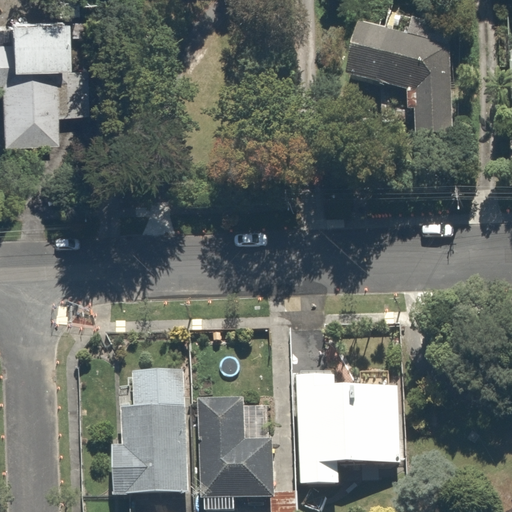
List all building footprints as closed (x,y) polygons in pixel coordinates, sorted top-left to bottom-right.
[(53,5),(0,6),(0,55),(54,54),(53,5)] [(340,78),(404,89),(400,112),(413,114),(412,132),(448,133),(452,48),(443,47),(446,21),(406,16),(404,35),(349,28),(340,78)] [(0,138),(50,137),(48,65),(0,66),(0,138)] [(122,444),(108,444),(109,493),(186,491),(184,368),(133,368),(134,406),(121,406),(122,444)] [(297,376),(297,385),(296,482),(337,482),(337,461),(394,462),(395,385),(348,385),(348,376),(297,376)] [(239,402),(196,403),(198,509),(234,508),(233,496),(270,495),(269,436),(240,436),(239,402)]
